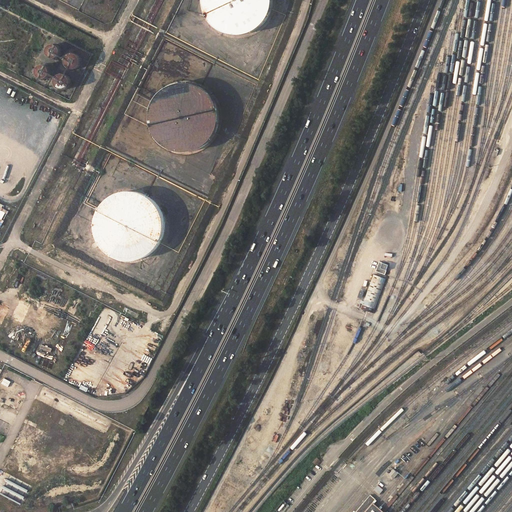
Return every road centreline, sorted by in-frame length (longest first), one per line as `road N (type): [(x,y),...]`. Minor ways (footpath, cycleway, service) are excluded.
road 1 (unclassified): [(0,354),(102,407),(121,406),(153,379),(231,227),(323,0)]
road 2 (motorway): [(145,511),(284,235),(382,0)]
road 3 (secondary): [(425,0),(302,288),(188,511)]
road 4 (motorway): [(362,0),(217,332)]
road 5 (motorway): [(217,332),(98,511)]
road 6 (motorway): [(217,332),(124,511)]
